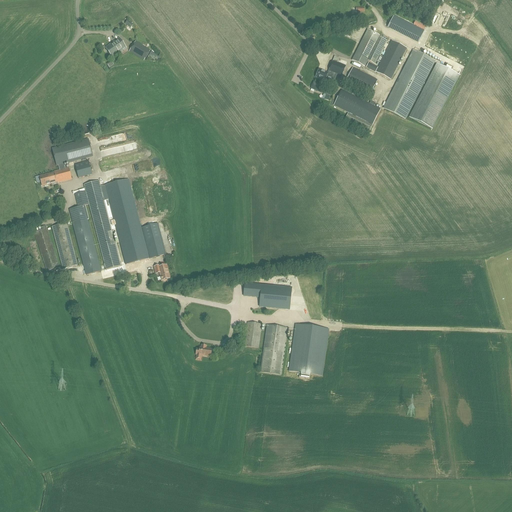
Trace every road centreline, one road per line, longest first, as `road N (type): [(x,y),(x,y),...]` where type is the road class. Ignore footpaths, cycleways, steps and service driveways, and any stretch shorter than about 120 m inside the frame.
road 1 (unclassified): [(303,321),(0,260)]
road 2 (track): [(303,321),(511,332)]
road 3 (unclassified): [(0,120),(75,39),(76,0)]
